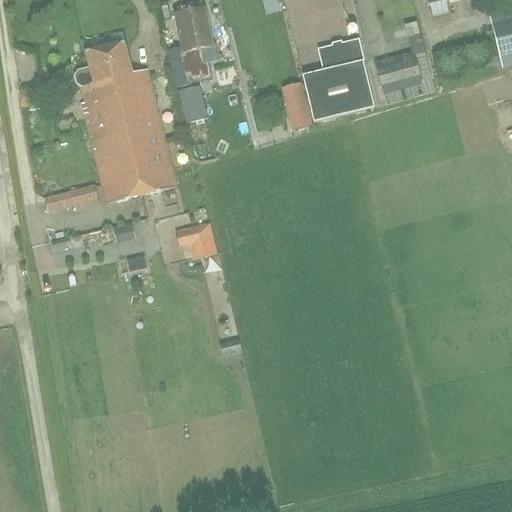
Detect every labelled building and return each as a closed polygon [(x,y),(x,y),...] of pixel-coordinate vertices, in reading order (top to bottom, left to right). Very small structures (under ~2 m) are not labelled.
[(183,52),(212,47),(204,10),(175,16),(181,47),(169,49),(177,86),(183,112),(186,124),(192,123),(189,111),(193,110),(187,84),(190,83),(183,52)] [(485,50),(497,47),(502,69),(511,66),(511,19),(491,24),(494,35),(482,37),(485,50)] [(319,50),(324,71),(335,118),(375,109),(363,62),(358,41),(319,50)] [(105,207),(176,189),(146,73),(131,77),(123,45),(85,55),(89,71),(84,72),(88,87),(82,89),(85,104),(80,106),(105,207)] [(422,85),(422,84),(432,82),(424,51),(413,54),(375,64),(383,96),(422,85)] [(291,132),(311,127),(301,85),(281,90),(291,132)] [(77,189),(70,154),(47,159),(54,193),(77,189)] [(91,190),(73,193),(75,204),(93,201),(91,190)] [(75,209),(70,194),(44,201),(48,216),(75,209)] [(166,197),(149,198),(150,219),(167,218),(166,197)] [(112,229),(116,244),(135,240),(131,224),(112,229)] [(178,250),(188,248),(192,262),(217,256),(209,224),(174,233),(178,250)]
